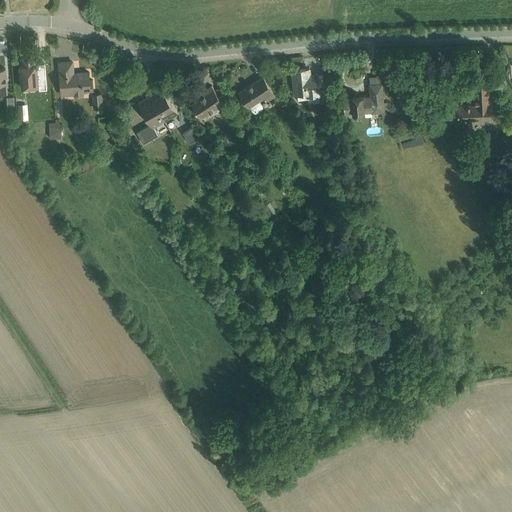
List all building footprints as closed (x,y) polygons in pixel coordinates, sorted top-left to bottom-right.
[(74,59),(58,61),(61,95),(74,94),(74,95),(77,97),(79,98),(82,97),(84,94),(84,91),(94,90),(93,78),(90,78),(90,69),(75,71),(74,59)] [(0,96),(0,97),(0,93),(8,92),(6,67),(0,67),(0,96)] [(306,96),(319,95),(321,95),(318,72),(311,73),(311,67),(291,69),(294,94),(297,94),(306,94),(306,96)] [(263,75),(238,91),(249,107),(250,106),(253,110),(256,112),(258,112),(263,108),(263,106),(260,100),(265,96),(268,100),(276,94),(263,75)] [(475,104),(444,105),(445,116),(457,116),(458,120),(491,118),(489,80),(474,81),(475,104)] [(381,82),(370,83),(369,83),(370,95),(343,97),(345,114),(385,111),(384,109),(390,108),(390,102),(384,102),(382,82),(381,82)] [(43,95),(43,85),(24,84),(24,94),(43,95)] [(199,97),(191,102),(201,117),(223,102),(220,97),(225,94),(220,86),(215,89),(212,84),(197,93),(199,97)] [(151,95),(165,120),(179,112),(163,89),(151,95)] [(102,91),(92,92),(93,108),(103,107),(102,91)] [(306,94),(297,94),(298,99),(308,98),(308,102),(320,101),(319,95),(306,96),(306,94)] [(165,120),(151,95),(139,102),(151,123),(137,131),(144,142),(158,134),(154,127),(165,120)] [(27,103),(18,104),(19,119),(28,118),(27,103)] [(290,109),(283,114),(290,123),(296,119),(290,109)] [(56,123),(49,123),(50,137),(61,137),(60,118),(56,119),(56,123)] [(193,123),(182,131),(189,142),(201,135),(193,123)] [(46,127),(35,127),(36,135),(47,135),(46,127)] [(315,158),(309,162),(316,172),(321,168),(315,158)] [(230,190),(224,194),(236,214),(247,207),(241,197),(236,200),(230,190)] [(270,201),(262,206),(269,216),(276,212),(270,201)] [(277,216),(266,224),(274,235),(285,227),(277,216)] [(267,238),(257,244),(263,254),(273,248),(267,238)]
